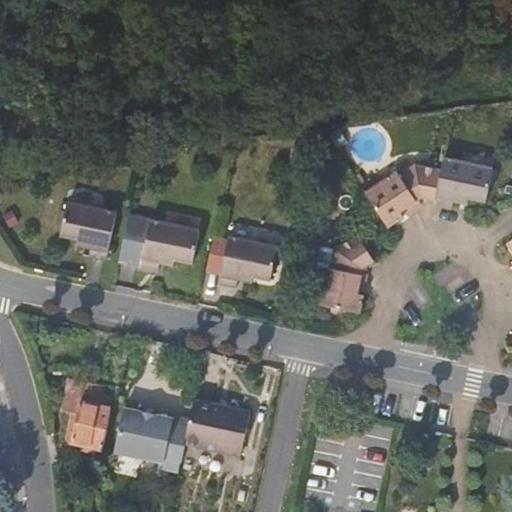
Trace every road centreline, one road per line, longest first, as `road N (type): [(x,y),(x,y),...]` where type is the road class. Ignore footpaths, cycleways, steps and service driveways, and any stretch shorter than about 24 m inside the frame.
road 1 (residential): [(376,361),(0,280)]
road 2 (residential): [(480,245),(441,227),(400,251),(376,361)]
road 3 (residential): [(0,326),(27,407),(43,511)]
road 4 (residential): [(488,385),(503,304),(500,275),(480,245)]
